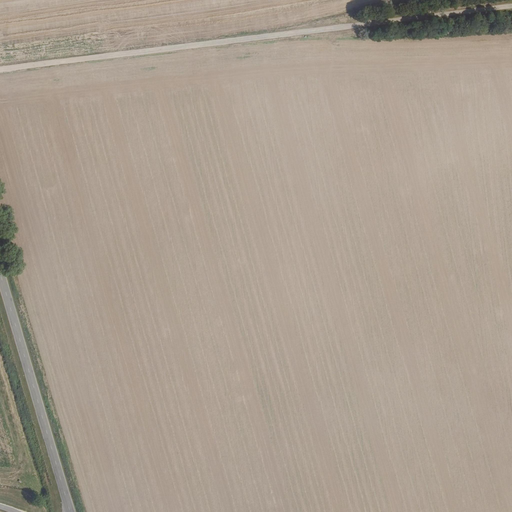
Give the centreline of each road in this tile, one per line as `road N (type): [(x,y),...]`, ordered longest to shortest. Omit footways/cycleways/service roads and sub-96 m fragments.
road 1 (track): [(0,70),(511,5)]
road 2 (tertiary): [(69,511),(0,273)]
